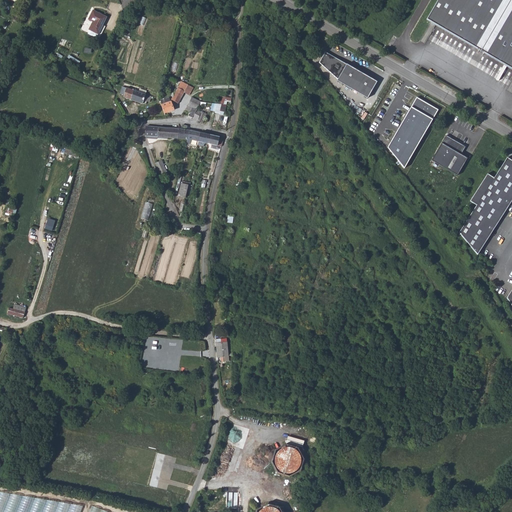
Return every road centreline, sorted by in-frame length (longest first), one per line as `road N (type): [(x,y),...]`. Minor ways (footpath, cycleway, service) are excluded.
road 1 (unclassified): [(207,229),(216,425),(185,511)]
road 2 (tertiary): [(279,0),(511,134)]
road 3 (track): [(217,409),(407,439),(448,419)]
road 4 (residential): [(207,229),(175,219),(137,124),(184,122),(230,136)]
road 5 (track): [(211,339),(73,315),(0,326)]
road 6 (track): [(0,487),(126,511)]
